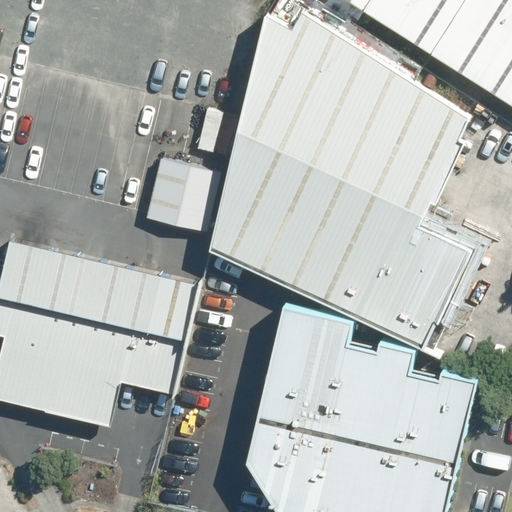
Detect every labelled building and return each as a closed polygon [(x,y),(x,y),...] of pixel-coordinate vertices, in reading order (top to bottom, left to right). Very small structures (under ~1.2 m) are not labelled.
[(336,0),(358,14),(367,0),(336,0)] [(425,58),(461,0),(367,0),(358,14),(425,58)] [(511,0),(461,0),(425,58),(511,113),(511,0)] [(270,10),(215,244),(430,344),(477,244),(425,220),(436,195),(442,197),(471,135),(465,132),(474,113),(305,7),(296,25),(270,10)] [(193,288),(3,243),(0,256),(0,402),(104,427),(114,385),(167,397),(193,288)] [(288,300),(253,456),(288,511),(452,511),(483,373),(449,366),(448,373),(416,366),(421,344),(386,336),(384,345),(354,338),(359,315),(288,300)]
